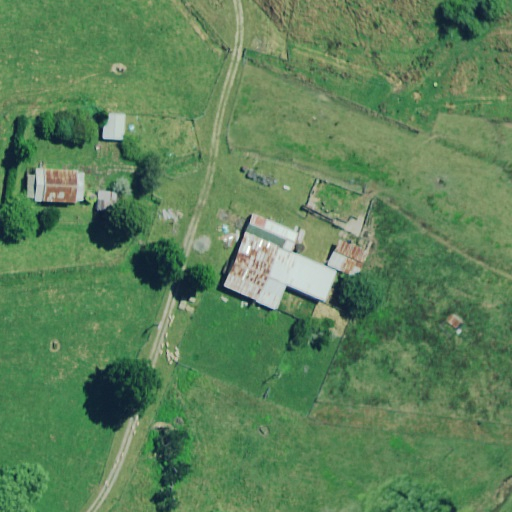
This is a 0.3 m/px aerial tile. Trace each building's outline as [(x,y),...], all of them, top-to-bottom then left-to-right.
[(122,116),(101,115),(100,140),(121,141),(122,116)] [(78,204),(80,175),(72,174),(72,170),(32,168),(32,178),(21,177),(19,199),(30,200),(30,203),(70,206),(70,203),(78,204)] [(93,210),(106,211),(107,203),(115,203),(116,194),(93,192),(93,210)] [(333,273),(286,253),(294,235),(248,214),(219,287),(273,310),(283,287),(320,303),(333,273)] [(354,266),(360,253),(335,242),(325,266),(357,280),(362,270),(354,266)]
